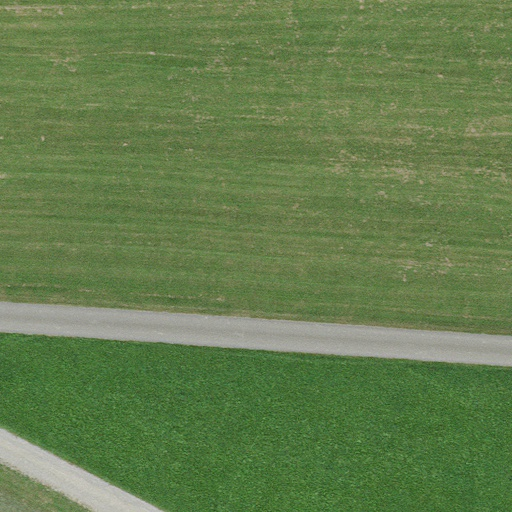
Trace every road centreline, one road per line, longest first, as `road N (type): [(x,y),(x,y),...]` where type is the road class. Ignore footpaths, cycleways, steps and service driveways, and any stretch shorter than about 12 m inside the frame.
road 1 (unclassified): [(511,352),(0,315)]
road 2 (track): [(126,511),(0,441)]
